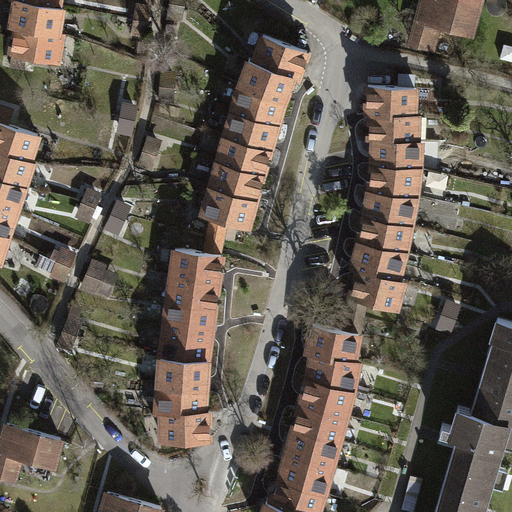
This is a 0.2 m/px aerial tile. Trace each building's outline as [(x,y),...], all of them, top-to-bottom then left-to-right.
[(54,4),(29,0),(11,0),(7,23),(12,24),(53,31),(58,5),(54,4)] [(417,0),(407,42),(422,46),(428,22),(467,32),(475,5),(472,4),(472,0),(417,0)] [(53,31),(12,24),(7,50),(53,58),(58,32),(53,31)] [(303,50),(261,34),(251,60),(291,74),(294,75),(303,50)] [(245,57),(236,84),(281,98),(291,74),(251,60),(245,57)] [(243,223),(281,98),(236,84),(199,210),(243,223)] [(363,84),(362,111),(367,111),(409,112),(410,85),(363,84)] [(367,111),(366,138),(371,138),(413,139),(414,112),(409,112),(367,111)] [(0,148),(25,157),(33,133),(0,121),(0,148)] [(413,139),(371,138),(366,189),(360,216),(348,266),(355,267),(393,275),(401,249),(407,224),(413,194),(417,166),(417,139),(413,139)] [(0,176),(21,184),(29,159),(25,157),(0,148),(0,176)] [(0,204),(13,209),(21,184),(0,176),(0,204)] [(0,232),(4,234),(13,209),(0,204),(0,232)] [(63,245),(54,275),(70,280),(78,249),(63,245)] [(218,252),(171,246),(169,274),(167,274),(156,354),(153,410),(160,410),(158,436),(205,437),(207,409),(202,409),(205,358),(218,252)] [(116,293),(119,266),(92,262),(88,289),(116,293)] [(347,292),(392,305),(400,276),(393,275),(355,267),(347,292)] [(470,511),(472,506),(479,508),(502,429),(509,431),(511,419),(511,320),(494,315),(488,336),(495,338),(474,410),(455,405),(449,425),(439,422),(437,432),(458,438),(436,511),(470,511)] [(64,343),(75,347),(84,319),(73,316),(64,343)] [(355,331),(309,322),(302,350),(307,351),(301,373),(304,374),(276,477),(273,476),(266,500),(261,498),(256,511),(311,511),(319,487),(322,488),(349,386),(346,385),(354,357),(348,356),(355,331)] [(3,422),(0,433),(0,475),(3,477),(10,452),(49,463),(57,437),(3,422)] [(104,490),(97,511),(155,511),(158,505),(104,490)]
